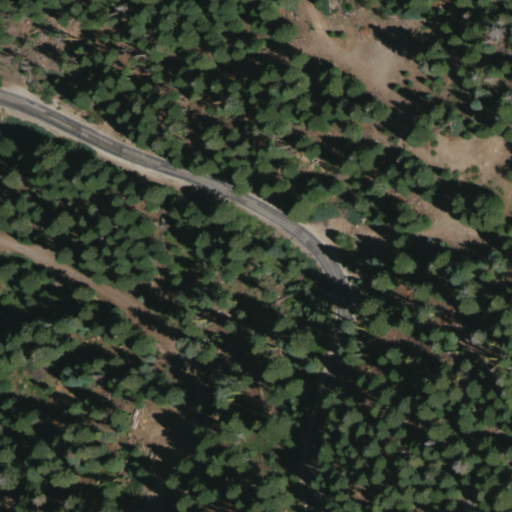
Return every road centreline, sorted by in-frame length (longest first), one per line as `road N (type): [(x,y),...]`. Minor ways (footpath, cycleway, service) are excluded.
road 1 (tertiary): [(314,511),(312,449),(343,342),(341,304),(319,255),(244,206),(93,137),(0,105)]
road 2 (track): [(150,511),(186,423),(189,362),(79,278),(0,238)]
road 3 (track): [(244,206),(265,0)]
